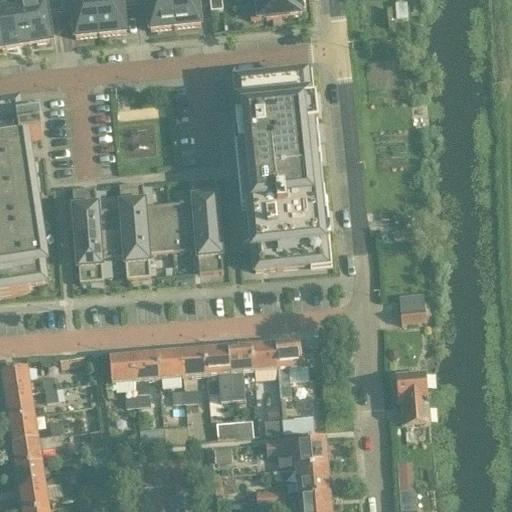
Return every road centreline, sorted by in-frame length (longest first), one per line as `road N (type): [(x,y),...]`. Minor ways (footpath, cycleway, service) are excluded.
road 1 (residential): [(0,348),(368,321)]
road 2 (residential): [(0,92),(343,53)]
road 3 (residential): [(368,321),(343,53)]
road 4 (residential): [(383,511),(368,321)]
